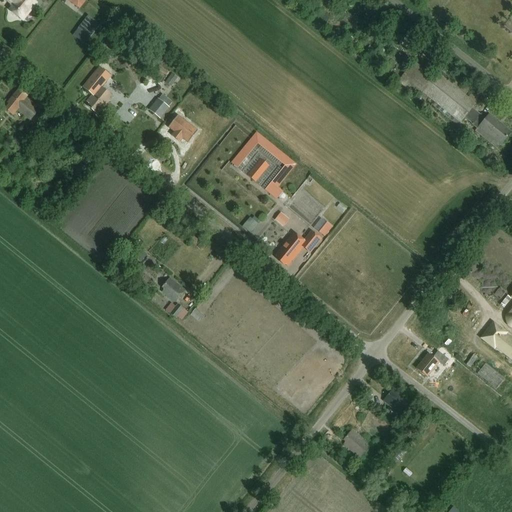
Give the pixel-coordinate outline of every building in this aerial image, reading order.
[(10,11),(23,21),(37,4),(32,0),(6,0),(11,3),(12,2),(14,4),(15,6),(14,6),(10,11)] [(95,11),(92,19),(104,23),(107,15),(95,11)] [(325,11),(321,17),(327,21),(331,14),(325,11)] [(413,61),(397,82),(424,103),(427,99),(459,124),(464,118),(478,129),(478,128),(501,146),(511,134),(488,116),(486,119),(480,115),(479,115),(471,109),(476,104),(436,73),(433,77),(413,61)] [(99,68),(83,88),(92,95),(87,102),(90,104),(87,108),(94,113),(97,115),(112,97),(101,88),(110,77),(99,68)] [(177,78),(172,75),(167,81),(171,85),(177,78)] [(26,96),(19,90),(10,101),(12,103),(6,111),(12,116),(18,110),(30,120),(39,109),(26,98),(26,96)] [(158,99),(149,111),(158,119),(168,107),(158,99)] [(125,102),(116,115),(130,125),(139,111),(125,102)] [(177,117),(168,128),(174,133),(171,137),(179,143),(182,139),(188,144),(197,133),(177,117)] [(17,137),(22,142),(30,132),(25,127),(17,137)] [(264,190),(276,200),(282,192),(277,188),(296,165),(256,132),(230,164),(237,169),(257,144),(284,166),(264,190)] [(81,181),(95,166),(85,157),(71,172),(81,181)] [(248,177),(257,184),(270,168),(261,161),(248,177)] [(275,220),(284,227),(290,219),(281,212),(275,220)] [(261,224),(252,215),(242,226),(251,235),(261,224)] [(313,228),(323,236),(331,227),(326,222),(326,223),(320,219),(313,228)] [(292,232),(273,256),(276,257),(275,258),(283,265),(283,264),(287,266),(302,247),(309,253),(320,239),(310,231),(302,240),(292,232)] [(175,303),(184,291),(169,278),(161,287),(163,290),(162,292),(175,303)] [(177,305),(169,314),(175,319),(181,312),(184,314),(186,312),(177,305)] [(199,322),(205,316),(196,308),(190,315),(199,322)] [(511,358),(511,344),(501,336),(503,333),(492,325),(482,338),(492,346),(494,345),(511,358)] [(427,353),(415,368),(426,376),(438,362),(444,366),(449,360),(438,351),(432,357),(427,353)] [(472,367),(478,357),(473,355),(468,365),(472,367)] [(478,373),(496,389),(506,378),(487,362),(478,373)] [(401,416),(412,402),(392,387),(384,397),(386,399),(384,402),(401,416)] [(370,444),(351,429),(343,440),(345,441),(342,445),(359,458),(370,444)]
